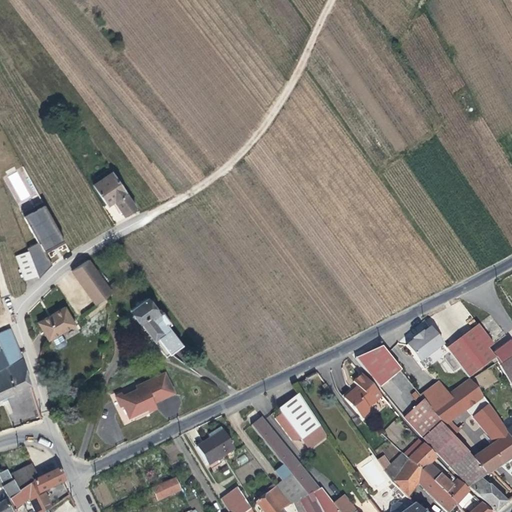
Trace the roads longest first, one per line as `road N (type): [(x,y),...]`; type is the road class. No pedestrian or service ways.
road 1 (residential): [(511,260),(328,358),(76,473)]
road 2 (residential): [(37,435),(48,421),(17,318),(57,270),(146,215)]
road 3 (track): [(331,0),(291,81),(242,148),(195,191),(146,215)]
